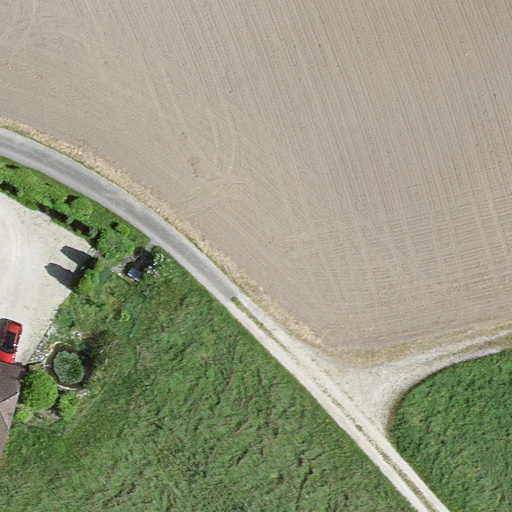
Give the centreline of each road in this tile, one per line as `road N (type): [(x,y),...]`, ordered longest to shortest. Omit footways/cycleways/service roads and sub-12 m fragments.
road 1 (track): [(430,511),(180,251),(87,172),(0,132)]
road 2 (track): [(333,406),(421,363),(511,338)]
